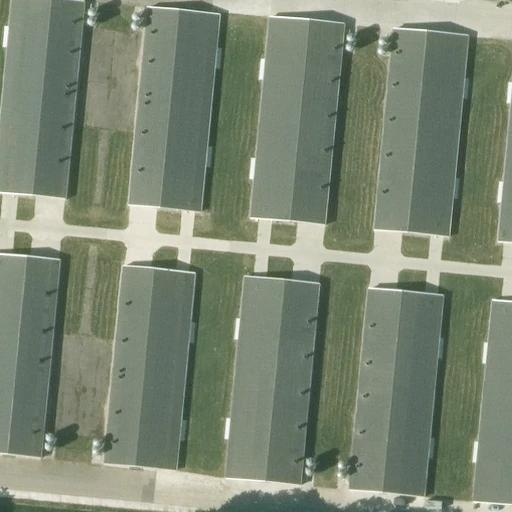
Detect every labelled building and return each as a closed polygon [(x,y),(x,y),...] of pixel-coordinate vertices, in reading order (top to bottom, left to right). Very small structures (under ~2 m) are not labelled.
[(84,2),(61,0),(20,0),(2,197),(66,203),(84,2)] [(212,14),(148,8),(129,209),(193,215),(212,14)] [(324,227),(342,26),(270,19),(252,220),(324,227)] [(466,37),(394,31),(375,231),(447,238),(466,37)] [(511,106),(499,243),(511,244),(511,106)] [(61,260),(0,253),(0,456),(42,461),(61,260)] [(188,272),(124,266),(106,467),(169,473),(188,272)] [(319,285),(247,278),(230,479),(302,485),(319,285)] [(442,296),(370,289),(350,490),(422,497),(442,296)] [(511,303),(494,301),(475,502),(511,505),(511,303)]
